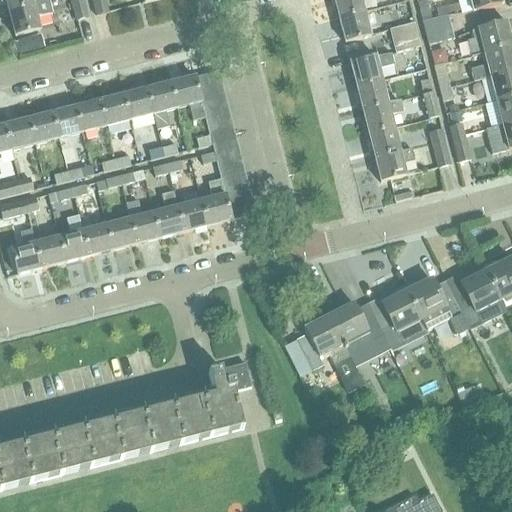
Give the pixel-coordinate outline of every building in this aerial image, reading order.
[(3,0),(6,12),(33,6),(32,0),(3,0)] [(81,0),(68,0),(74,21),(86,18),(81,0)] [(103,0),(91,0),(95,15),(107,13),(103,0)] [(331,0),(336,19),(362,12),(359,1),(362,0),(331,0)] [(499,0),(469,0),(472,12),(500,5),(499,0)] [(33,6),(6,12),(13,36),(40,29),(37,17),(52,13),(49,2),(33,6)] [(362,12),(336,19),(343,44),(368,38),(362,12)] [(422,23),(425,33),(450,27),(447,17),(422,23)] [(470,58),(484,54),(511,47),(506,23),(477,30),(471,33),(473,41),(467,42),(470,58)] [(389,31),(392,42),(417,35),(414,25),(389,31)] [(450,27),(425,33),(428,47),(453,41),(450,27)] [(417,35),(392,42),(395,55),(420,49),(417,35)] [(474,82),(490,78),(511,71),(511,47),(484,54),(487,64),(470,69),(474,82)] [(348,64),(355,88),(380,81),(378,72),(393,68),(390,55),(375,58),(348,64)] [(511,71),(490,78),(496,102),(511,97),(511,71)] [(216,72),(193,79),(196,89),(219,83),(216,72)] [(193,78),(169,84),(176,109),(188,106),(192,122),(204,119),(202,112),(199,101),(196,89),(193,79),(193,78)] [(447,78),(437,81),(440,92),(449,89),(447,78)] [(355,88),(361,112),(387,105),(380,81),(355,88)] [(420,84),(423,97),(432,95),(429,82),(420,84)] [(222,94),(219,83),(196,89),(199,101),(222,94)] [(169,84),(145,91),(152,115),(156,131),(168,128),(164,112),(176,109),(169,84)] [(449,89),(440,92),(443,104),(453,101),(449,89)] [(145,91),(121,97),(128,122),(152,115),(145,91)] [(225,106),(222,94),(199,101),(202,112),(225,106)] [(121,97),(99,103),(105,128),(128,122),(121,97)] [(511,97),(496,102),(502,126),(511,123),(511,97)] [(361,112),(367,136),(393,129),(390,118),(402,115),(398,102),(387,105),(361,112)] [(99,103),(74,109),(80,134),(105,128),(99,103)] [(204,119),(205,123),(227,117),(225,106),(202,112),(204,119)] [(74,109),(50,115),(56,140),(80,134),(74,109)] [(50,115),(27,121),(33,146),(56,140),(50,115)] [(227,117),(205,123),(208,133),(230,127),(227,117)] [(27,121),(3,127),(10,153),(33,146),(27,121)] [(511,123),(502,126),(486,130),(492,155),(511,149),(511,123)] [(450,128),(453,139),(465,136),(463,125),(450,128)] [(0,155),(10,153),(3,127),(0,128),(0,155)] [(230,127),(208,133),(209,138),(211,145),(233,139),(230,127)] [(367,136),(374,159),(399,153),(393,129),(367,136)] [(428,135),(431,145),(444,141),(442,131),(428,135)] [(465,136),(453,139),(459,164),(472,160),(465,136)] [(211,145),(209,138),(196,142),(198,150),(211,147),(211,145)] [(444,141),(431,145),(437,169),(450,165),(444,141)] [(175,147),(161,151),(164,159),(178,156),(175,147)] [(216,164),(216,165),(239,159),(236,148),(213,154),(216,164)] [(399,153),(374,159),(380,184),(405,177),(402,164),(414,161),(411,150),(399,153)] [(164,159),(161,151),(148,154),(150,163),(164,159)] [(202,168),(216,164),(213,154),(200,157),(202,168)] [(128,159),(114,163),(116,171),(130,168),(128,159)] [(216,165),(219,177),(241,171),(239,159),(216,165)] [(116,171),(114,163),(101,166),(103,175),(116,171)] [(179,163),(166,167),(168,176),(181,173),(179,163)] [(168,176),(166,167),(152,170),(155,179),(168,176)] [(91,168),(66,174),(68,184),(93,177),(91,168)] [(219,177),(220,179),(222,187),(244,181),(241,171),(219,177)] [(68,184),(66,174),(53,177),(56,187),(68,184)] [(132,175),(118,179),(121,188),(134,185),(132,175)] [(29,179),(18,181),(22,194),(32,191),(29,179)] [(121,188),(118,179),(105,182),(108,192),(121,188)] [(212,197),(199,201),(206,227),(231,221),(228,210),(225,198),(222,187),(220,179),(208,182),(212,197)] [(0,199),(22,194),(18,181),(0,186),(0,199)] [(244,181),(222,187),(225,198),(247,192),(244,181)] [(85,187),(70,191),(72,200),(87,196),(85,187)] [(72,200),(70,191),(58,194),(60,203),(72,200)] [(165,210),(152,213),(159,239),(183,233),(176,206),(173,191),(161,194),(165,210)] [(247,192),(225,198),(228,210),(250,204),(247,192)] [(35,199),(24,202),(27,215),(38,212),(35,199)] [(126,210),(129,220),(129,219),(135,245),(159,239),(152,213),(142,215),(138,200),(125,203),(126,210)] [(199,201),(176,206),(183,233),(206,227),(199,201)] [(27,215),(24,202),(0,207),(0,211),(2,220),(27,215)] [(228,210),(231,221),(253,215),(250,204),(228,210)] [(71,235),(58,238),(64,263),(88,257),(81,231),(78,217),(67,220),(71,235)] [(129,220),(105,226),(112,251),(135,245),(129,219),(129,220)] [(105,226),(81,231),(88,257),(112,251),(105,226)] [(41,269),(34,244),(31,230),(19,233),(23,247),(10,250),(16,275),(41,269)] [(58,238),(34,244),(41,269),(64,263),(58,238)] [(511,261),(511,260),(485,273),(499,303),(511,296),(511,261)] [(457,278),(446,283),(460,313),(469,329),(470,333),(505,315),(499,303),(485,273),(461,285),(457,278)] [(432,280),(405,293),(425,332),(448,321),(455,336),(469,329),(460,313),(446,283),(436,288),(432,280)] [(380,300),(366,306),(379,333),(388,350),(388,351),(425,332),(405,293),(382,304),(380,300)] [(354,305),(328,318),(348,358),(352,367),(378,354),(388,350),(379,333),(366,306),(357,311),(354,305)] [(307,336),(295,342),(310,372),(321,367),(318,361),(326,357),(331,367),(347,359),(348,358),(328,318),(304,330),(307,336)] [(234,392),(250,388),(245,364),(208,373),(214,397),(0,451),(0,493),(244,431),(234,392)] [(483,402),(478,390),(474,392),(472,389),(457,396),(465,411),(483,402)] [(399,414),(391,418),(398,433),(406,429),(399,414)] [(439,511),(431,496),(415,503),(413,498),(385,511),(439,511)]
